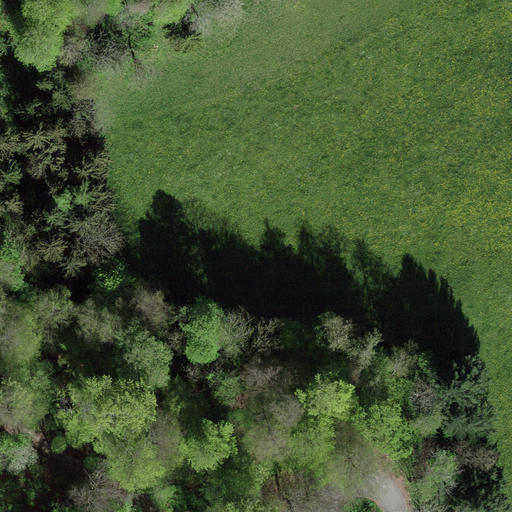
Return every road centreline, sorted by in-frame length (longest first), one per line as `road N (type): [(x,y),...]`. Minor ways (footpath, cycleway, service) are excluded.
road 1 (track): [(379,467),(362,434),(301,413),(130,378),(0,325)]
road 2 (track): [(0,411),(148,511)]
road 3 (unclassified): [(322,511),(328,492),(379,467),(399,495),(400,511)]
